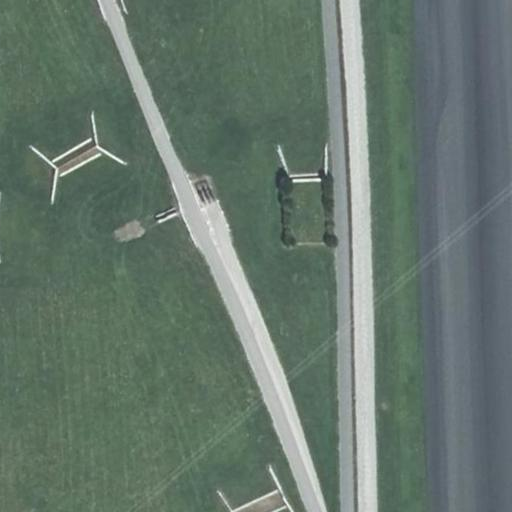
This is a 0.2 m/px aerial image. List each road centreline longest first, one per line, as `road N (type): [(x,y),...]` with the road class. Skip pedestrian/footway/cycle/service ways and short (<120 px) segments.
road 1 (unknown): [(106,0),(318,511)]
road 2 (unknown): [(346,511),(342,225),(328,0)]
road 3 (unknown): [(364,511),(347,0)]
